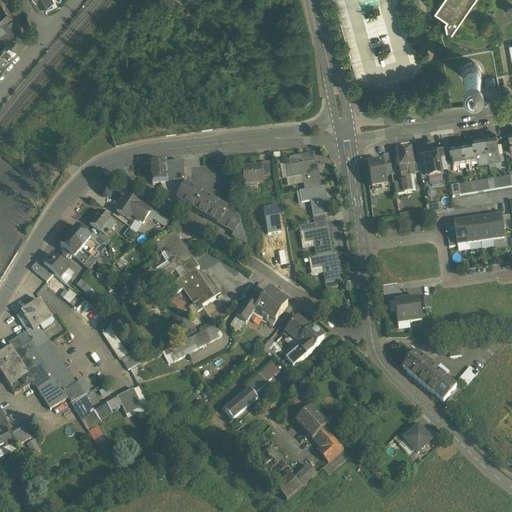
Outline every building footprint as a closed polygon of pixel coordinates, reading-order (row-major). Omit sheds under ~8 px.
[(0,0),(0,33),(1,35),(2,34),(16,21),(11,16),(13,14),(0,0)] [(333,0),(359,90),(368,88),(371,98),(416,84),(414,76),(423,73),(421,67),(401,0),(333,0)] [(511,0),(440,0),(434,11),(446,19),(444,22),(446,32),(450,34),(473,0),(511,0)] [(16,21),(2,34),(9,41),(10,41),(18,48),(24,41),(25,37),(17,20),(16,21)] [(10,41),(1,52),(10,59),(18,48),(10,41)] [(1,52),(0,50),(0,70),(10,59),(1,52)] [(480,75),(481,71),(480,68),(478,65),(475,62),(471,62),(467,63),(464,65),(462,68),(461,72),(462,75),(464,79),(467,81),(471,81),(475,81),(478,78),(480,75)] [(496,135),(484,137),(488,159),(500,157),(496,135)] [(484,137),(472,139),(472,142),(473,142),(476,161),(488,159),(484,137)] [(472,142),(461,144),(465,166),(477,164),(476,161),(473,142),(472,142)] [(461,144),(449,146),(453,167),(465,166),(461,144)] [(443,145),(437,146),(439,159),(445,158),(443,145)] [(424,162),(439,159),(437,146),(422,149),(424,162)] [(411,151),(397,154),(402,181),(411,179),(410,178),(415,177),(411,151)] [(314,154),(300,156),(301,158),(302,165),(316,162),(314,154)] [(301,158),(289,160),(290,166),(290,167),(302,165),(301,158)] [(439,159),(424,162),(427,179),(442,177),(439,159)] [(67,163),(56,160),(55,162),(54,165),(65,169),(67,163)] [(302,165),(290,167),(292,177),(293,179),(302,178),(304,192),(321,189),(316,162),(302,165)] [(183,163),(166,165),(166,163),(151,165),(151,174),(148,175),(148,179),(152,179),(152,185),(159,185),(163,192),(189,207),(196,195),(185,189),(184,189),(184,175),(183,163)] [(269,163),(261,164),(261,168),(262,168),(262,178),(270,177),(269,163)] [(383,163),(368,165),(372,190),(387,187),(383,163)] [(290,166),(284,167),(286,178),(292,177),(290,167),(290,166)] [(261,168),(243,169),(244,187),(263,186),(262,178),(262,168),(261,168)] [(410,182),(394,184),(396,196),(412,194),(410,182)] [(304,192),(300,193),(301,204),(311,202),(314,218),(325,216),(330,215),(325,188),(321,189),(304,192)] [(198,192),(196,195),(189,207),(218,224),(226,209),(198,192)] [(126,198),(117,212),(129,220),(131,217),(138,205),(126,198)] [(427,214),(442,210),(440,202),(425,207),(427,214)] [(150,213),(138,205),(131,217),(143,225),(150,213)] [(226,209),(218,224),(234,234),(241,222),(240,218),(226,209)] [(264,211),(268,236),(281,234),(277,209),(264,211)] [(111,221),(101,213),(90,225),(101,234),(111,221)] [(325,216),(314,218),(315,224),(326,222),(325,216)] [(501,218),(489,219),(493,243),(505,241),(501,218)] [(489,219),(478,221),(481,244),(493,243),(489,219)] [(101,234),(97,238),(106,246),(110,241),(105,237),(116,225),(111,221),(101,234)] [(478,221),(466,223),(469,246),(481,244),(478,221)] [(326,222),(315,224),(316,231),(327,228),(326,222)] [(466,223),(454,224),(457,248),(469,246),(466,223)] [(315,224),(299,227),(300,234),(302,233),(316,231),(315,224)] [(90,240),(76,228),(68,238),(82,250),(86,246),(90,240)] [(316,231),(302,233),(304,244),(313,242),(316,258),(333,255),(328,228),(327,228),(316,231)] [(192,260),(174,234),(155,246),(162,256),(166,253),(173,263),(170,264),(171,266),(176,272),(180,269),(193,260),(192,260)] [(82,250),(68,238),(60,248),(65,252),(72,257),(74,259),(79,254),(82,250)] [(100,248),(90,240),(86,246),(91,250),(88,255),(92,258),(96,253),(100,248)] [(72,257),(65,252),(62,255),(66,259),(67,257),(70,260),(72,257)] [(83,258),(79,254),(74,259),(83,267),(89,261),(84,256),(83,258)] [(316,258),(311,259),(313,270),(322,269),(325,285),(337,283),(342,282),(337,255),(333,255),(316,258)] [(52,257),(43,267),(53,276),(60,281),(68,271),(52,257)] [(89,261),(83,267),(89,272),(96,263),(97,262),(95,261),(92,258),(89,261)] [(193,260),(180,269),(184,276),(188,273),(190,275),(196,271),(197,272),(199,270),(193,260)] [(43,267),(39,263),(38,262),(33,268),(31,271),(47,284),(53,276),(43,267)] [(170,263),(156,272),(158,275),(171,266),(170,264),(170,263)] [(171,266),(158,275),(162,281),(176,272),(171,266)] [(151,271),(130,285),(138,297),(162,281),(158,275),(156,272),(153,274),(151,271)] [(196,271),(190,275),(188,273),(184,276),(182,277),(184,279),(172,287),(177,296),(184,291),(194,306),(193,307),(194,308),(199,305),(202,309),(216,300),(214,297),(213,297),(197,272),(196,271)] [(90,291),(80,282),(76,287),(86,296),(90,291)] [(337,283),(325,285),(326,291),(338,289),(337,283)] [(61,298),(66,304),(74,296),(69,290),(61,298)] [(257,309),(256,310),(257,310),(276,324),(288,306),(269,292),(257,309)] [(75,295),(68,305),(74,309),(82,300),(75,295)] [(418,300),(406,302),(410,325),(422,323),(418,300)] [(77,313),(85,304),(82,301),(74,310),(77,313)] [(40,302),(21,314),(33,333),(37,330),(52,321),(40,302)] [(406,302),(394,303),(398,327),(410,325),(406,302)] [(257,309),(249,304),(246,304),(243,309),(253,315),(257,310),(256,310),(257,309)] [(243,309),(236,319),(246,326),(253,316),(253,315),(243,309)] [(276,324),(257,310),(253,315),(253,316),(261,321),(262,320),(273,327),(276,324)] [(310,329),(298,318),(285,333),(286,333),(283,336),(289,341),(291,338),(298,344),(310,329)] [(246,326),(236,319),(231,327),(241,334),(246,326)] [(216,326),(170,350),(176,362),(222,338),(216,326)] [(298,344),(302,348),(286,362),(293,370),(311,355),(323,340),(320,337),(319,332),(315,333),(310,329),(298,344)] [(31,341),(26,334),(8,345),(11,349),(28,376),(27,377),(32,385),(49,412),(52,410),(68,400),(47,367),(31,341)] [(36,337),(31,341),(47,367),(56,361),(40,335),(36,337)] [(271,340),(262,351),(268,356),(271,353),(270,351),(276,346),(271,340)] [(284,355),(276,346),(270,351),(271,353),(278,360),(284,355)] [(28,376),(11,349),(0,356),(0,374),(9,388),(27,377),(28,376)] [(134,353),(120,362),(127,373),(130,372),(134,369),(135,368),(141,365),(134,353)] [(416,354),(403,369),(410,375),(422,360),(416,354)] [(284,356),(277,362),(281,366),(286,362),(287,360),(284,356)] [(438,374),(422,360),(410,375),(425,389),(438,374)] [(73,387),(56,361),(47,367),(63,393),(73,387)] [(272,365),(260,376),(267,384),(280,373),(272,365)] [(141,380),(135,368),(134,369),(130,372),(135,383),(141,380)] [(469,369),(457,381),(465,388),(477,376),(469,369)] [(438,374),(425,389),(443,404),(455,389),(438,374)] [(259,376),(246,388),(250,392),(254,397),(267,385),(260,376),(259,376)] [(27,377),(9,388),(13,396),(32,385),(27,377)] [(73,387),(63,393),(68,400),(71,406),(85,397),(77,384),(73,387)] [(138,389),(117,400),(125,417),(136,412),(139,418),(149,412),(138,389)] [(250,392),(224,414),(232,422),(257,400),(254,397),(250,392)] [(85,397),(71,406),(86,430),(99,422),(85,397)] [(308,412),(295,399),(283,410),(295,424),(308,412)] [(327,429),(310,410),(308,412),(295,424),(312,442),(324,431),(327,429)] [(4,420),(0,421),(0,434),(4,432),(9,430),(4,420)] [(31,423),(12,435),(18,447),(38,434),(31,423)] [(407,429),(394,441),(399,446),(405,441),(412,434),(407,428),(407,429)] [(430,442),(418,429),(412,434),(405,441),(417,454),(430,442)] [(333,441),(324,431),(317,438),(325,447),(333,441)] [(0,434),(0,453),(12,448),(4,432),(0,434)] [(273,474),(284,464),(257,436),(246,446),(273,474)] [(325,447),(317,454),(328,466),(343,453),(333,441),(325,447)] [(328,466),(323,471),(328,477),(349,459),(343,453),(328,466)] [(308,469),(293,483),(300,491),(316,477),(308,469)] [(289,478),(275,491),(286,503),(300,491),(293,483),(289,478)]
